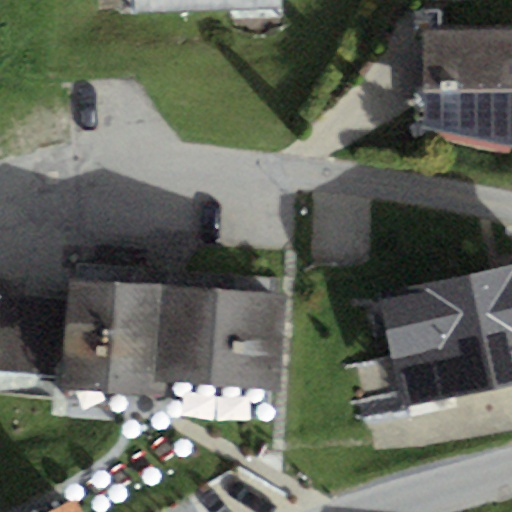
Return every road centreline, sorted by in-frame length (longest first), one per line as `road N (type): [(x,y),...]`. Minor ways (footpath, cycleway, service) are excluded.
road 1 (residential): [(0,220),(135,186),(299,178),(511,211)]
road 2 (residential): [(511,474),(378,511)]
